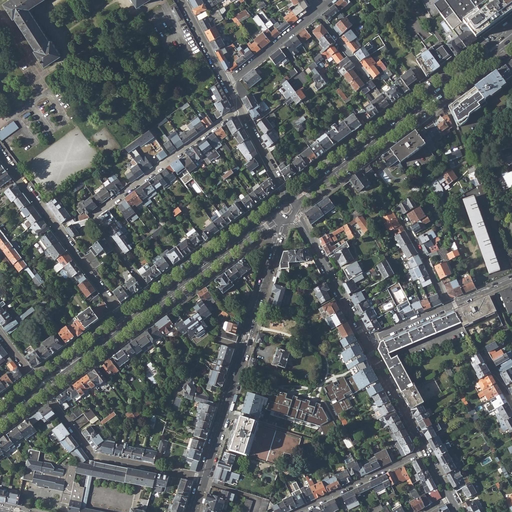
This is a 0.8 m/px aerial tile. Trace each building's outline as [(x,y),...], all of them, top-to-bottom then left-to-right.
[(8,0),(5,3),(14,17),(16,16),(37,49),(35,50),(45,65),(61,55),(51,40),(50,41),(29,8),(41,0),(134,0),(138,6),(146,0),(8,0)] [(193,8),(196,14),(221,0),(231,0),(232,1),(232,0),(207,0),(204,2),(194,7),(193,8)] [(262,0),(256,4),(260,8),(266,5),(265,4),(268,2),(270,5),(278,0),(262,0)] [(305,0),(303,0),(300,2),(300,3),(292,10),(292,11),(298,18),(307,11),(308,5),(305,0)] [(347,0),(340,0),(334,5),(339,11),(340,11),(350,3),(347,0)] [(463,20),(477,10),(469,0),(444,0),(462,22),(463,20)] [(469,0),(477,10),(490,0),(469,0)] [(511,0),(490,0),(477,10),(491,29),(511,14),(511,13),(511,0)] [(176,3),(171,6),(179,20),(184,18),(176,3)] [(327,21),(337,13),(339,11),(334,5),(323,15),(327,21)] [(449,6),(440,13),(458,36),(466,46),(467,47),(475,41),(476,38),(463,20),(462,22),(461,22),(449,6)] [(234,15),(237,20),(245,14),(247,16),(249,14),(245,10),(234,15)] [(491,29),(477,10),(463,20),(476,38),(477,39),(491,29)] [(199,20),(205,31),(212,27),(213,26),(211,22),(212,20),(214,19),(216,22),(220,19),(216,11),(199,20)] [(298,18),(292,11),(284,17),(287,20),(290,24),(298,18)] [(238,21),(239,22),(247,16),(245,14),(237,20),(238,21)] [(263,31),(270,40),(280,33),(276,28),(271,32),(267,28),(273,24),(269,20),(264,24),(257,15),(252,18),(263,31)] [(343,20),(336,25),(343,33),(353,25),(346,17),(345,18),(343,20)] [(278,22),(277,23),(274,25),(276,28),(280,33),(290,24),(287,20),(281,25),(278,22)] [(205,31),(210,40),(220,35),(215,25),(213,26),(212,27),(205,31)] [(313,32),(319,40),(328,33),(322,25),(313,32)] [(295,36),(302,44),(311,37),(305,29),(295,36)] [(352,29),(341,38),(347,46),(355,39),(358,37),(352,29)] [(270,40),(263,31),(253,39),(255,41),(261,48),(270,40)] [(320,52),(321,54),(333,45),(336,43),(328,33),(319,40),(326,48),(320,52)] [(210,40),(216,52),(225,47),(226,46),(220,35),(210,40)] [(378,35),(373,39),(377,45),(375,48),(370,52),(362,58),(364,61),(370,56),(384,45),(378,35)] [(302,44),(295,36),(291,40),(285,45),(286,46),(294,56),(301,51),(300,49),(299,48),(302,45),(302,44)] [(466,46),(458,36),(447,44),(456,56),(461,52),(460,51),(466,46)] [(347,46),(353,53),(359,48),(358,47),(360,45),(355,39),(347,46)] [(261,48),(255,41),(251,44),(249,42),(247,44),(254,53),(261,48)] [(431,55),(440,67),(441,67),(440,66),(441,65),(442,66),(445,63),(451,58),(440,42),(428,51),(431,55)] [(344,59),(333,45),(321,54),(325,59),(326,60),(332,56),(338,64),(339,63),(344,59)] [(440,67),(431,55),(428,51),(427,50),(424,45),(420,48),(423,52),(417,57),(429,76),(440,67)] [(239,51),(246,60),(253,54),(249,49),(245,52),(240,46),(237,48),(239,51)] [(216,52),(221,61),(226,58),(230,56),(225,47),(216,52)] [(281,50),(280,49),(269,57),(276,66),(281,61),(284,65),(290,61),(281,50)] [(236,61),(239,65),(246,60),(239,51),(236,52),(237,54),(235,55),(234,54),(231,55),(236,61)] [(321,62),(325,59),(321,54),(320,55),(314,59),(314,61),(317,64),(318,65),(321,69),(324,67),(321,62)] [(367,70),(375,63),(370,56),(364,61),(361,63),(367,70)] [(340,69),(344,75),(352,69),(355,67),(347,57),(344,59),(339,63),(342,68),(340,69)] [(231,64),(226,58),(221,61),(226,70),(232,71),(239,65),(236,61),(231,64)] [(385,71),(387,69),(380,60),(375,63),(367,70),(373,79),(380,74),(376,69),(380,67),(383,72),(384,71),(385,71)] [(321,69),(318,65),(313,69),(315,73),(313,75),(317,80),(314,81),(314,85),(317,89),(330,80),(324,73),(321,69)] [(496,72),(504,83),(511,76),(511,73),(505,65),(496,72)] [(298,71),(295,67),(289,72),(292,76),(298,71)] [(392,74),(388,68),(387,69),(385,71),(384,71),(386,73),(389,77),(392,74)] [(242,79),(250,88),(261,79),(254,69),(242,79)] [(344,75),(350,83),(359,77),(352,69),(344,75)] [(401,78),(408,87),(416,80),(415,78),(416,77),(414,75),(411,70),(401,78)] [(330,80),(332,84),(335,82),(327,71),(324,73),(330,80)] [(389,77),(386,73),(384,71),(383,72),(380,74),(384,80),(389,77)] [(418,72),(414,75),(416,77),(420,82),(424,79),(418,72)] [(506,86),(504,83),(496,72),(474,89),(482,100),(484,102),(485,103),(490,99),(491,100),(501,92),(500,90),(506,86)] [(360,88),(365,85),(359,77),(350,83),(356,91),(360,88)] [(408,87),(401,78),(394,84),(395,85),(402,95),(410,90),(408,87)] [(360,88),(365,94),(367,92),(373,88),(376,86),(371,80),(365,85),(360,88)] [(236,89),(241,98),(249,92),(240,81),(238,82),(236,89)] [(282,84),(291,96),(296,93),(287,81),(282,84)] [(218,108),(218,109),(222,115),(230,109),(231,105),(218,82),(211,87),(218,101),(213,103),(216,109),(218,108)] [(391,89),(398,98),(402,95),(395,85),(391,89)] [(381,93),(376,86),(373,88),(379,96),(382,94),(381,93)] [(296,93),(302,101),(309,95),(303,87),(296,93)] [(385,91),(381,93),(382,94),(389,105),(398,98),(391,89),(386,92),(385,91)] [(474,89),(447,109),(449,113),(450,115),(452,114),(454,119),(452,120),(457,129),(461,127),(463,129),(467,121),(468,117),(471,115),(472,117),(476,114),(480,111),(480,110),(478,107),(484,102),(482,100),(474,89)] [(338,93),(344,101),(347,98),(341,90),(338,93)] [(365,94),(371,102),(374,101),(367,92),(365,94)] [(291,96),(297,104),(302,101),(296,93),(291,96)] [(242,100),(249,111),(258,104),(252,94),(242,100)] [(347,98),(344,101),(345,103),(355,96),(353,94),(347,98)] [(389,105),(382,94),(379,96),(374,101),(371,102),(372,104),(379,113),(389,105)] [(249,111),(253,120),(262,114),(263,111),(261,108),(262,108),(259,103),(258,104),(249,111)] [(366,112),(371,118),(379,113),(372,104),(367,108),(369,110),(366,112)] [(354,115),(355,115),(362,125),(371,118),(366,112),(363,108),(356,113),(353,109),(351,111),(354,115)] [(217,118),(222,115),(218,109),(213,113),(217,118)] [(213,122),(208,115),(201,120),(206,127),(213,122)] [(345,122),(352,132),(362,125),(355,115),(354,115),(345,122)] [(196,124),(194,126),(199,132),(206,127),(201,120),(199,118),(198,116),(193,120),(196,124)] [(226,124),(234,135),(243,128),(236,116),(226,124)] [(443,120),(438,124),(437,122),(436,122),(433,124),(438,131),(439,133),(440,135),(443,135),(448,131),(448,130),(448,129),(452,127),(447,116),(442,117),(443,120)] [(304,121),(306,120),(305,117),(294,122),(299,131),(307,127),(304,121)] [(157,124),(159,127),(168,120),(166,118),(157,124)] [(258,124),(265,134),(271,130),(274,128),(272,126),(275,125),(273,122),(270,124),(266,118),(258,124)] [(0,131),(0,139),(1,141),(19,128),(14,121),(0,131)] [(335,145),(352,132),(345,122),(337,127),(335,125),(332,127),(334,130),(327,135),(335,145)] [(189,127),(179,135),(184,143),(199,132),(194,126),(192,124),(189,126),(189,127)] [(424,130),(431,139),(434,136),(437,141),(442,137),(440,135),(439,133),(438,131),(433,124),(424,130)] [(212,134),(218,142),(226,136),(220,128),(212,134)] [(234,135),(240,145),(249,139),(243,128),(234,135)] [(136,162),(144,172),(153,166),(142,153),(136,158),(131,150),(139,144),(141,146),(154,136),(149,130),(125,147),(134,159),(136,162)] [(278,140),(271,130),(265,134),(262,136),(268,147),(273,144),(278,140)] [(417,133),(428,147),(434,143),(431,139),(424,130),(420,133),(420,132),(417,133)] [(174,137),(169,140),(176,149),(184,143),(179,135),(176,131),(172,134),(174,137)] [(402,166),(408,175),(424,163),(425,165),(430,162),(428,160),(434,156),(428,147),(417,133),(416,131),(390,150),(402,166)] [(319,143),(326,152),(335,145),(327,135),(326,133),(316,140),(317,140),(319,143)] [(206,139),(212,147),(218,142),(212,134),(206,139)] [(204,154),(209,150),(212,148),(205,139),(198,145),(204,154)] [(239,146),(248,163),(258,156),(249,139),(240,145),(239,146)] [(176,149),(169,140),(167,141),(164,144),(171,153),(176,149)] [(310,148),(311,149),(319,143),(317,140),(309,146),(310,148)] [(220,145),(227,154),(230,153),(223,143),(220,145)] [(326,152),(319,143),(311,149),(317,158),(326,152)] [(156,150),(163,159),(168,155),(161,146),(156,150)] [(188,156),(192,162),(196,159),(197,160),(202,156),(195,147),(186,153),(188,156)] [(311,149),(310,148),(300,156),(307,166),(317,158),(311,149)] [(209,150),(204,154),(207,157),(210,162),(214,160),(215,161),(219,158),(214,152),(212,154),(209,150)] [(399,168),(402,166),(390,150),(381,157),(388,167),(392,164),(394,167),(397,165),(399,168)] [(447,161),(449,165),(452,163),(451,160),(453,159),(452,158),(457,156),(455,151),(446,155),(448,160),(447,161)] [(181,164),(189,174),(197,168),(192,162),(188,156),(185,158),(187,160),(181,164)] [(245,166),(250,172),(258,167),(255,163),(260,159),(258,156),(248,163),(245,166)] [(307,166),(300,156),(296,159),(297,160),(292,163),(299,172),(307,166)] [(144,172),(136,162),(134,159),(131,162),(133,165),(131,166),(132,168),(130,169),(132,170),(126,175),(131,181),(137,177),(137,178),(144,172)] [(176,161),(170,165),(175,171),(178,175),(182,172),(184,176),(180,179),(185,185),(192,179),(189,174),(181,164),(178,159),(179,161),(177,162),(176,161)] [(170,175),(173,173),(175,171),(170,165),(166,169),(170,175)] [(281,172),(286,181),(296,174),(290,166),(281,172)] [(350,180),(358,192),(370,183),(367,179),(372,175),(375,180),(378,178),(369,166),(350,180)] [(162,185),(165,189),(169,185),(168,183),(176,177),(173,173),(170,175),(166,169),(155,176),(162,185)] [(440,189),(448,184),(456,178),(451,169),(435,179),(438,183),(437,183),(440,189)] [(0,187),(12,179),(6,171),(0,175),(0,187)] [(222,178),(224,181),(225,180),(233,175),(230,172),(222,178)] [(511,173),(503,177),(509,189),(511,187),(511,173)] [(105,188),(112,196),(124,187),(114,174),(108,179),(111,183),(105,188)] [(472,184),(473,188),(476,187),(480,184),(482,183),(479,175),(473,178),(474,183),(472,184)] [(149,181),(155,190),(162,185),(155,176),(149,181)] [(261,187),(267,195),(276,189),(271,179),(261,187)] [(73,185),(73,193),(83,186),(85,189),(87,188),(81,180),(73,185)] [(147,197),(149,199),(157,193),(155,190),(149,181),(140,187),(147,197)] [(14,200),(21,194),(18,189),(19,188),(15,183),(4,191),(12,201),(14,200)] [(480,184),(476,187),(498,245),(503,244),(480,184)] [(93,196),(100,205),(112,196),(105,188),(105,187),(100,190),(101,191),(93,196)] [(143,202),(144,205),(150,201),(149,199),(147,197),(140,187),(134,192),(141,201),(143,202)] [(248,195),(255,205),(261,201),(254,192),(250,187),(245,191),(248,195)] [(261,187),(254,192),(261,201),(267,195),(261,187)] [(126,201),(131,207),(134,205),(136,207),(143,202),(141,201),(134,192),(125,199),(126,201)] [(21,194),(14,200),(21,210),(30,204),(22,193),(21,194)] [(239,198),(241,200),(243,204),(248,210),(255,205),(248,195),(244,198),(241,195),(240,195),(237,196),(239,198)] [(395,208),(400,216),(409,211),(408,210),(415,206),(412,199),(414,197),(413,195),(395,208)] [(316,205),(324,215),(335,207),(327,197),(316,205)] [(463,201),(489,274),(500,270),(473,197),(463,201)] [(54,213),(63,207),(56,198),(47,204),(54,213)] [(87,215),(97,207),(90,198),(84,202),(84,201),(78,205),(80,208),(77,211),(80,215),(83,213),(85,215),(86,214),(87,215)] [(235,201),(237,203),(239,206),(243,204),(241,200),(239,198),(235,201)] [(131,207),(126,201),(117,207),(126,220),(130,217),(134,222),(139,218),(131,207)] [(244,213),(239,206),(237,203),(232,206),(233,207),(228,210),(229,210),(235,219),(244,213)] [(21,210),(27,218),(36,211),(30,204),(21,210)] [(305,214),(311,225),(324,215),(316,205),(305,214)] [(54,213),(61,223),(70,216),(63,207),(54,213)] [(407,215),(413,225),(425,217),(426,217),(419,207),(407,215)] [(172,213),(175,217),(182,212),(179,208),(172,213)] [(229,210),(220,216),(221,217),(227,225),(235,219),(229,210)] [(351,216),(354,220),(361,214),(358,210),(351,216)] [(27,218),(32,225),(41,218),(36,211),(27,218)] [(98,218),(106,228),(114,222),(115,222),(107,212),(98,218)] [(380,218),(388,232),(399,226),(391,212),(380,218)] [(211,219),(213,223),(221,217),(220,216),(218,213),(211,219)] [(352,234),(354,238),(356,236),(351,225),(358,220),(366,232),(369,230),(368,227),(369,226),(361,214),(354,220),(347,225),(352,234)] [(61,223),(64,226),(72,220),(70,216),(61,223)] [(227,225),(221,217),(213,223),(219,231),(227,225)] [(428,222),(425,217),(413,225),(410,226),(415,234),(419,231),(422,230),(420,227),(428,222)] [(31,225),(39,236),(49,229),(41,218),(32,225),(31,225)] [(64,226),(73,238),(79,234),(75,229),(77,228),(78,230),(83,226),(89,224),(85,219),(79,222),(75,223),(72,220),(64,226)] [(120,230),(114,222),(106,228),(112,236),(120,230)] [(219,231),(213,223),(205,229),(201,232),(201,234),(206,241),(219,231)] [(149,232),(151,235),(151,234),(161,227),(159,225),(149,232)] [(319,240),(322,245),(329,242),(329,241),(334,242),(337,241),(334,236),(344,230),(347,236),(352,234),(347,225),(326,236),(319,240)] [(401,228),(399,226),(388,232),(390,234),(393,233),(401,228)] [(122,241),(126,238),(123,234),(127,231),(123,227),(120,230),(112,236),(125,254),(130,250),(125,244),(122,241)] [(151,234),(154,237),(164,230),(162,227),(161,227),(151,234)] [(401,228),(393,233),(401,247),(411,242),(402,227),(401,228)] [(0,245),(19,272),(24,268),(27,266),(15,250),(9,242),(0,229),(0,245)] [(424,234),(417,238),(421,245),(430,240),(431,239),(437,236),(433,230),(426,234),(427,235),(426,236),(424,234)] [(40,239),(48,249),(58,241),(51,231),(40,239)] [(319,240),(326,236),(324,231),(317,235),(319,240)] [(189,237),(195,246),(203,240),(196,232),(189,237)] [(429,254),(436,251),(439,249),(436,244),(437,243),(436,242),(440,240),(438,236),(437,236),(431,239),(430,240),(421,245),(427,255),(429,254)] [(89,248),(92,251),(106,241),(104,237),(89,248)] [(9,242),(15,250),(19,247),(13,239),(9,242)] [(187,239),(176,247),(184,257),(194,249),(187,239)] [(376,242),(384,257),(388,255),(380,240),(376,242)] [(47,250),(55,260),(57,259),(66,252),(58,241),(48,249),(47,250)] [(86,256),(95,268),(101,264),(96,256),(104,250),(108,254),(113,250),(106,241),(92,251),(86,256)] [(329,242),(322,245),(323,247),(328,256),(334,252),(341,247),(339,244),(338,243),(335,245),(334,242),(329,241),(329,242)] [(341,247),(334,252),(336,255),(335,255),(337,260),(338,260),(342,266),(354,260),(348,248),(350,247),(347,242),(346,243),(341,247)] [(401,247),(408,259),(417,253),(411,242),(401,247)] [(447,254),(449,259),(459,255),(453,242),(450,244),(441,248),(443,251),(450,248),(452,252),(447,254)] [(184,257),(176,247),(169,252),(168,250),(165,252),(166,254),(168,257),(174,264),(184,257)] [(289,251),(290,263),(305,261),(305,262),(312,258),(307,248),(303,250),(289,251)] [(155,265),(161,273),(170,267),(165,260),(168,257),(166,254),(165,252),(164,251),(161,254),(163,257),(154,263),(155,265)] [(277,276),(280,277),(282,271),(282,268),(290,268),(290,263),(289,251),(284,252),(277,276)] [(429,254),(431,259),(438,255),(436,251),(429,254)] [(56,265),(57,267),(62,263),(65,267),(73,261),(66,252),(57,259),(55,260),(52,263),(54,266),(56,265)] [(152,259),(152,261),(154,263),(163,257),(161,254),(160,254),(159,254),(158,255),(158,256),(155,258),(154,258),(152,259)] [(410,260),(413,268),(423,264),(419,255),(410,260)] [(11,266),(5,257),(2,260),(8,268),(11,266)] [(239,272),(242,276),(251,269),(244,259),(234,266),(239,272)] [(73,261),(65,267),(60,271),(59,274),(63,279),(66,279),(67,281),(70,279),(71,278),(72,277),(80,271),(73,261)] [(378,266),(385,279),(394,274),(393,273),(391,269),(387,261),(378,266)] [(434,267),(441,279),(451,274),(445,261),(434,267)] [(95,268),(98,272),(106,266),(103,262),(101,264),(95,268)] [(147,263),(137,270),(141,275),(151,268),(147,263)] [(413,268),(417,276),(418,279),(419,279),(421,283),(430,280),(423,264),(413,268)] [(161,273),(155,265),(151,268),(141,275),(148,284),(161,273)] [(225,273),(232,283),(238,278),(239,279),(242,277),(242,276),(239,272),(234,266),(225,273)] [(366,276),(370,283),(373,281),(369,274),(371,273),(369,270),(362,275),(363,278),(366,276)] [(80,271),(72,277),(76,281),(78,279),(84,275),(80,271)] [(118,283),(123,288),(124,287),(124,286),(134,278),(131,273),(118,283)] [(219,288),(223,294),(234,286),(232,283),(225,273),(216,280),(215,281),(216,283),(218,282),(222,287),(219,288)] [(91,285),(87,279),(84,275),(78,279),(81,284),(79,285),(83,291),(91,285)] [(344,285),(351,280),(349,276),(342,280),(344,285)] [(458,282),(463,294),(476,288),(470,276),(458,282)] [(32,280),(38,287),(41,285),(35,277),(32,280)] [(142,288),(134,278),(124,286),(124,287),(123,288),(129,297),(142,288)] [(344,285),(349,294),(354,292),(358,289),(355,283),(356,283),(354,279),(351,280),(344,285)] [(448,294),(455,297),(463,294),(458,282),(457,280),(444,286),(448,294)] [(314,289),(321,303),(330,298),(327,291),(329,289),(326,283),(323,285),(314,289)] [(274,284),(272,292),(276,293),(274,299),(270,297),(268,305),(274,307),(280,308),(282,301),(284,302),(286,296),(284,295),(287,288),(274,284)] [(83,291),(89,299),(91,297),(93,299),(98,295),(91,285),(83,291)] [(205,288),(211,295),(214,292),(209,285),(205,288)] [(248,305),(252,292),(247,285),(243,298),(248,305)] [(114,294),(121,303),(129,297),(123,288),(118,291),(114,294)] [(201,299),(203,302),(207,300),(207,302),(211,307),(214,305),(210,299),(208,298),(212,296),(211,295),(205,288),(197,294),(201,299)] [(500,293),(510,314),(511,312),(511,290),(511,289),(500,293)] [(77,316),(86,329),(100,319),(94,311),(87,302),(79,292),(66,301),(77,316)] [(351,298),(355,306),(366,300),(362,292),(351,298)] [(428,298),(432,308),(441,304),(437,295),(428,298)] [(461,323),(471,340),(503,326),(490,296),(455,311),(461,323)] [(424,311),(420,302),(418,297),(409,301),(411,305),(416,314),(424,311)] [(428,298),(420,302),(424,311),(432,308),(428,298)] [(181,318),(173,324),(175,327),(178,331),(182,335),(186,332),(191,338),(194,336),(196,338),(199,338),(204,334),(205,331),(204,329),(207,326),(203,320),(212,313),(203,302),(201,299),(196,303),(198,305),(194,308),(197,313),(184,323),(181,318)] [(324,320),(331,316),(341,311),(335,300),(318,309),(324,320)] [(355,306),(360,315),(371,309),(366,300),(355,306)] [(99,307),(105,315),(110,311),(104,303),(99,307)] [(402,306),(398,308),(398,310),(400,312),(404,319),(416,314),(411,305),(404,309),(402,306)] [(32,307),(17,319),(21,325),(26,318),(36,311),(32,307)] [(99,307),(94,311),(100,319),(105,315),(99,307)] [(366,325),(376,319),(379,317),(374,308),(371,309),(360,315),(366,325)] [(228,314),(235,318),(237,316),(231,310),(228,314)] [(400,312),(395,315),(393,310),(390,311),(396,323),(404,319),(400,312)] [(0,315),(0,323),(2,327),(13,319),(7,311),(0,315)] [(331,316),(336,326),(337,326),(347,321),(341,311),(331,316)] [(389,354),(461,323),(455,311),(381,342),(379,349),(402,393),(416,385),(415,384),(413,385),(398,356),(392,359),(389,354)] [(86,329),(77,316),(65,325),(67,327),(75,338),(86,329)] [(155,325),(163,336),(175,327),(173,324),(167,316),(155,325)] [(379,317),(376,319),(366,325),(370,333),(381,329),(380,325),(383,324),(380,317),(379,317)] [(292,329),(294,322),(283,318),(280,325),(292,329)] [(14,321),(13,319),(2,327),(4,329),(14,321)] [(4,329),(9,335),(18,328),(21,325),(17,319),(14,321),(4,329)] [(58,332),(59,333),(67,344),(75,338),(67,327),(65,325),(63,322),(55,327),(58,332)] [(227,331),(236,334),(238,326),(225,322),(223,330),(224,331),(226,331),(227,331)] [(337,328),(344,340),(353,335),(348,323),(337,328)] [(145,332),(154,345),(164,337),(163,336),(155,325),(145,332)] [(217,336),(237,342),(237,341),(239,335),(236,334),(227,331),(226,331),(224,331),(223,330),(219,329),(217,336)] [(45,346),(52,355),(67,344),(59,333),(58,332),(43,343),(45,346)] [(143,350),(144,352),(154,345),(145,332),(135,340),(143,350)] [(256,341),(263,343),(265,335),(259,333),(256,341)] [(364,354),(353,335),(344,340),(340,342),(344,349),(342,350),(343,353),(341,354),(338,356),(342,364),(345,363),(346,366),(365,356),(364,354)] [(486,348),(493,361),(504,355),(501,350),(497,353),(495,349),(503,344),(505,342),(503,339),(486,348)] [(122,349),(129,357),(134,353),(136,355),(143,350),(135,340),(122,349)] [(52,355),(45,346),(40,350),(38,348),(35,351),(35,352),(43,362),(52,355)] [(219,359),(230,363),(234,349),(223,346),(219,359)] [(273,364),(285,368),(290,352),(278,348),(273,364)] [(122,349),(112,357),(117,364),(119,367),(130,360),(129,357),(122,349)] [(498,369),(501,374),(511,368),(511,367),(511,361),(510,358),(511,356),(511,354),(510,351),(504,355),(493,361),(496,366),(500,364),(502,367),(498,369)] [(43,362),(35,352),(26,358),(34,368),(43,362)] [(472,364),(474,368),(484,362),(479,353),(473,356),(476,361),(472,364)] [(368,362),(365,356),(346,366),(348,370),(349,370),(350,371),(353,376),(371,367),(368,362)] [(24,376),(10,357),(5,361),(13,371),(10,373),(8,371),(6,373),(7,374),(14,383),(24,376)] [(249,366),(255,368),(257,360),(251,358),(249,366)] [(102,370),(108,378),(114,374),(117,377),(121,374),(115,365),(110,359),(105,362),(106,364),(103,366),(105,369),(102,370)] [(214,360),(213,364),(228,369),(230,363),(219,359),(218,359),(217,361),(214,360)] [(477,374),(480,379),(485,377),(490,373),(484,362),(474,368),(477,374)] [(214,369),(214,371),(226,375),(228,369),(213,364),(211,368),(214,369)] [(353,376),(345,381),(343,377),(334,382),(322,388),(337,416),(358,405),(353,395),(362,390),(363,391),(366,390),(370,398),(373,396),(384,391),(372,369),(371,367),(353,376)] [(95,386),(96,388),(106,380),(97,368),(87,376),(95,386)] [(511,368),(501,374),(507,385),(511,381),(511,368)] [(216,387),(222,388),(226,375),(214,371),(213,371),(209,384),(216,387)] [(182,383),(190,378),(186,373),(183,376),(184,378),(180,381),(182,383)] [(490,373),(485,377),(480,379),(477,381),(483,390),(486,389),(490,386),(496,383),(490,373)] [(0,378),(0,380),(6,389),(14,383),(7,374),(0,378)] [(80,380),(87,390),(91,387),(92,388),(95,386),(87,376),(80,380)] [(197,382),(192,376),(190,378),(182,383),(184,386),(182,387),(185,390),(183,394),(185,395),(184,398),(197,402),(199,395),(194,393),(196,388),(193,384),(197,382)] [(402,393),(412,410),(422,404),(442,393),(433,376),(416,385),(402,393)] [(84,392),(87,390),(80,380),(74,385),(80,394),(82,396),(85,394),(84,392)] [(482,391),(488,400),(490,399),(491,399),(495,396),(501,393),(496,383),(490,386),(486,389),(483,390),(482,391)] [(66,391),(71,397),(72,398),(73,399),(75,402),(82,397),(82,396),(80,394),(74,385),(66,391)] [(61,404),(67,399),(71,397),(66,391),(56,398),(61,404)] [(384,391),(373,396),(376,402),(387,396),(384,391)] [(242,412),(240,419),(257,424),(266,426),(270,416),(316,430),(318,430),(323,439),(338,431),(335,426),(332,421),(331,421),(323,406),(313,403),(290,396),(279,392),(278,395),(271,393),(268,400),(248,394),(244,406),(242,412)] [(491,399),(490,399),(495,409),(496,409),(497,408),(507,403),(501,393),(495,396),(491,399)] [(371,405),(374,411),(379,408),(390,402),(387,396),(376,402),(371,405)] [(144,405),(147,409),(152,405),(154,404),(151,399),(144,405)] [(493,411),(495,409),(490,399),(488,400),(487,401),(493,411)] [(378,420),(383,417),(395,410),(390,402),(379,408),(374,411),(378,420)] [(505,421),(511,417),(511,411),(507,403),(497,408),(496,409),(498,413),(496,415),(496,417),(498,418),(500,418),(502,417),(505,421)] [(28,419),(30,423),(39,416),(44,422),(47,420),(47,421),(56,414),(48,404),(28,419)] [(204,404),(202,412),(214,416),(216,408),(204,404)] [(425,411),(422,404),(412,410),(418,422),(428,417),(433,414),(430,409),(425,411)] [(73,421),(84,413),(79,408),(69,415),(73,421)] [(91,408),(84,413),(89,421),(96,416),(91,408)] [(135,409),(131,412),(136,418),(139,415),(135,409)] [(476,419),(479,418),(473,409),(469,411),(474,421),(476,419)] [(387,421),(390,425),(400,420),(395,410),(383,417),(382,418),(384,421),(386,422),(387,421)] [(126,414),(131,421),(136,418),(131,412),(131,411),(126,414)] [(199,420),(211,423),(214,416),(202,412),(199,411),(197,419),(199,420)] [(101,422),(103,425),(109,420),(107,417),(101,422)] [(418,422),(423,430),(432,425),(428,417),(418,422)] [(511,417),(505,421),(502,422),(500,424),(504,431),(509,428),(511,432),(511,431),(511,417)] [(52,423),(56,428),(62,423),(59,418),(52,423)] [(24,437),(26,440),(37,431),(30,423),(28,419),(17,427),(24,437)] [(230,451),(248,456),(257,424),(240,419),(230,451)] [(197,428),(209,431),(211,423),(199,420),(197,428)] [(390,425),(394,434),(404,428),(400,420),(390,425)] [(432,425),(423,430),(427,439),(428,440),(434,437),(436,436),(434,433),(441,429),(437,422),(432,425)] [(52,430),(61,442),(65,439),(71,435),(62,423),(56,428),(52,430)] [(82,433),(89,442),(97,435),(91,426),(82,433)] [(7,435),(14,444),(16,446),(17,448),(20,445),(21,443),(19,440),(24,437),(17,427),(7,435)] [(194,436),(206,440),(209,431),(197,428),(194,436)] [(391,435),(395,442),(396,441),(408,435),(404,428),(394,434),(391,435)] [(96,452),(99,452),(103,442),(104,441),(99,434),(97,435),(89,442),(96,452)] [(0,447),(4,452),(4,453),(7,451),(8,452),(16,446),(14,444),(7,435),(0,439),(0,447)] [(60,443),(65,450),(67,449),(70,452),(73,450),(79,446),(71,435),(65,439),(61,442),(60,443)] [(401,445),(402,447),(412,442),(408,435),(396,441),(398,446),(401,445)] [(428,440),(434,450),(439,447),(434,437),(428,440)] [(153,463),(159,464),(162,453),(163,454),(167,441),(161,439),(157,451),(153,463)] [(191,448),(202,452),(205,443),(194,439),(191,448)] [(99,452),(112,455),(115,444),(103,442),(99,452)] [(122,457),(131,459),(133,447),(134,444),(125,442),(124,445),(122,457)] [(412,442),(402,447),(399,449),(398,449),(402,457),(406,455),(412,452),(414,447),(412,442)] [(434,450),(437,457),(447,452),(446,449),(451,446),(449,442),(439,447),(434,450)] [(122,457),(124,445),(115,444),(112,455),(122,457)] [(90,461),(79,446),(73,450),(70,452),(82,463),(82,464),(89,465),(90,461)] [(131,459),(142,461),(144,449),(133,447),(131,459)] [(188,458),(199,461),(202,452),(191,448),(188,458)] [(68,511),(79,511),(81,507),(85,487),(80,486),(80,485),(79,483),(74,482),(76,472),(77,467),(68,465),(66,473),(63,472),(63,470),(54,468),(51,463),(39,461),(41,451),(33,450),(29,449),(23,479),(33,481),(32,483),(37,484),(37,486),(63,491),(61,502),(70,504),(68,511)] [(144,449),(142,461),(153,463),(157,451),(144,449)] [(386,449),(374,455),(376,457),(380,467),(392,462),(386,449)] [(229,471),(231,471),(236,456),(225,452),(222,461),(219,460),(218,463),(217,467),(229,471)] [(437,457),(442,467),(452,462),(447,452),(437,457)] [(376,457),(369,460),(370,463),(374,470),(380,467),(376,457)] [(411,462),(417,473),(426,468),(420,457),(411,462)] [(452,462),(442,467),(446,474),(457,468),(457,470),(458,469),(463,467),(458,459),(452,462)] [(352,475),(360,471),(359,470),(360,469),(357,464),(357,462),(355,463),(354,460),(351,461),(351,463),(347,465),(352,475)] [(78,463),(77,467),(76,472),(87,475),(92,476),(152,488),(156,474),(90,461),(89,465),(82,464),(78,463)] [(361,462),(357,464),(360,469),(359,470),(360,471),(362,476),(367,474),(363,467),(362,463),(361,462)] [(363,467),(367,474),(374,470),(370,463),(366,465),(364,462),(362,463),(363,467)] [(399,468),(395,470),(395,471),(393,471),(386,474),(391,485),(397,483),(395,480),(397,479),(398,477),(399,476),(401,481),(404,481),(410,478),(405,466),(400,468),(399,468)] [(214,478),(225,482),(229,471),(217,467),(214,478)] [(414,475),(418,481),(420,480),(430,475),(426,468),(417,473),(414,475)] [(447,475),(456,491),(461,488),(467,485),(466,484),(470,482),(467,476),(463,479),(458,469),(457,470),(447,475)] [(335,475),(341,486),(352,481),(347,470),(335,475)] [(235,478),(244,481),(246,476),(236,473),(235,478)] [(162,487),(165,487),(165,486),(168,476),(156,474),(152,488),(151,490),(161,492),(162,487)] [(383,483),(385,488),(391,485),(386,474),(380,477),(383,483)] [(85,508),(92,476),(87,475),(85,487),(81,507),(85,508)] [(328,477),(321,480),(322,481),(325,487),(327,493),(341,486),(335,475),(329,478),(328,477)] [(420,480),(422,483),(431,478),(430,475),(420,480)] [(373,487),(375,492),(385,488),(383,483),(380,477),(370,482),(373,487)] [(428,485),(431,491),(437,488),(431,478),(422,483),(424,487),(428,485)] [(193,481),(182,479),(178,490),(189,493),(193,481)] [(300,489),(307,502),(316,498),(311,487),(308,482),(307,479),(305,480),(308,488),(306,490),(305,487),(300,489)] [(314,485),(311,480),(308,482),(311,487),(316,498),(322,495),(316,484),(314,485)] [(300,489),(297,481),(292,484),(296,491),(291,493),(293,495),(294,498),(293,498),(297,507),(307,502),(300,489)] [(316,484),(322,495),(327,493),(325,487),(322,481),(316,484)] [(353,490),(357,497),(367,492),(367,490),(373,487),(370,482),(353,490)] [(467,485),(461,488),(464,493),(464,492),(467,498),(476,493),(471,483),(467,485)] [(416,511),(426,507),(421,498),(420,497),(414,487),(411,489),(412,492),(416,499),(410,502),(412,506),(415,511),(416,511)] [(431,491),(427,493),(433,503),(442,498),(437,488),(431,491)] [(222,489),(220,498),(225,499),(233,502),(236,494),(222,489)] [(342,495),(345,502),(347,505),(353,502),(355,506),(360,504),(357,497),(353,490),(342,495)] [(19,495),(10,493),(7,503),(17,505),(18,501),(19,495)] [(426,507),(433,503),(427,493),(420,497),(421,498),(426,507)] [(188,496),(177,494),(175,501),(186,504),(188,496)] [(202,511),(221,511),(225,499),(220,498),(209,494),(207,500),(209,501),(207,509),(204,508),(202,511)] [(283,501),(289,511),(297,507),(293,498),(292,496),(283,500),(283,501)] [(322,505),(325,511),(333,511),(339,509),(338,506),(341,505),(341,504),(337,497),(322,505)] [(130,511),(103,511),(85,508),(81,507),(79,511),(144,511),(147,505),(148,500),(140,498),(139,507),(143,508),(143,511),(131,509),(130,511)] [(241,511),(249,511),(253,501),(246,498),(241,511)] [(263,498),(258,511),(265,511),(266,511),(269,503),(270,500),(263,498)] [(170,509),(183,511),(186,504),(175,501),(173,504),(171,504),(169,509),(170,509)] [(278,504),(282,511),(287,511),(289,511),(283,501),(278,504)] [(462,504),(466,511),(479,511),(475,504),(473,501),(470,503),(469,501),(462,504)] [(269,503),(266,511),(272,507),(274,510),(271,511),(282,511),(278,504),(274,506),(273,505),(271,506),(269,503)]
